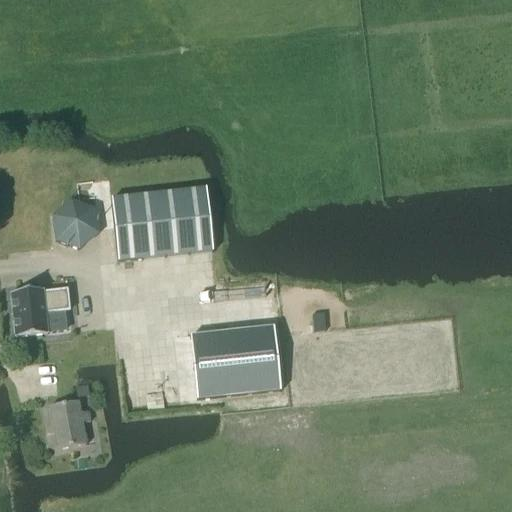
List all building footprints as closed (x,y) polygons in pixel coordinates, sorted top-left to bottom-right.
[(205,191),(110,201),(117,265),(212,255),(205,191)] [(51,217),(55,241),(79,251),(98,233),(94,209),(71,201),(51,217)] [(0,254),(49,249),(45,208),(0,212),(0,254)] [(62,289),(9,295),(14,333),(14,339),(46,335),(47,335),(47,333),(66,331),(63,311),(69,311),(66,289),(62,289)] [(273,330),(189,339),(196,403),(280,394),(273,330)] [(86,388),(75,390),(77,400),(88,398),(86,388)] [(48,409),(55,453),(85,447),(81,426),(89,424),(87,414),(79,415),(77,404),(48,409)]
